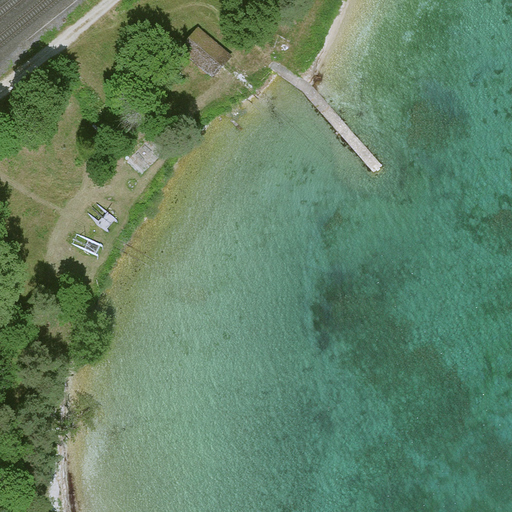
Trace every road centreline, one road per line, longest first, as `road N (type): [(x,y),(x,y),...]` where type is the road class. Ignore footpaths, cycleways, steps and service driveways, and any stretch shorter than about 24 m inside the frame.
road 1 (track): [(59,42),(141,15),(183,14),(222,20),(280,65)]
road 2 (track): [(115,0),(0,90)]
